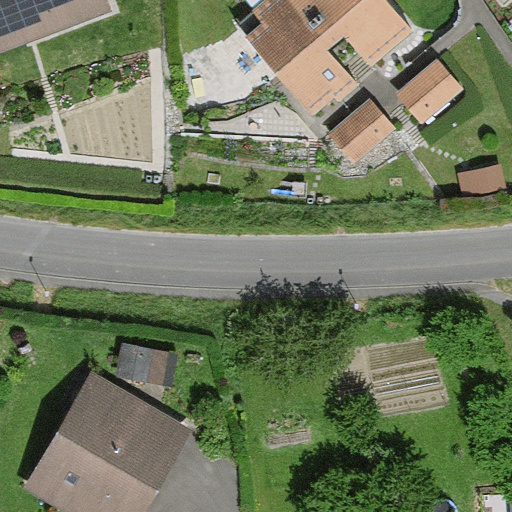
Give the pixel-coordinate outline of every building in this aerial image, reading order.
[(0,0),(0,56),(117,7),(113,0),(0,0)] [(323,121),(422,29),(394,0),(269,0),(238,30),(323,121)] [(430,124),(475,83),(444,50),(399,92),(430,124)] [(361,165),(405,131),(376,92),(332,126),(361,165)] [(67,511),(146,511),(196,425),(89,365),(21,486),(67,511)]
